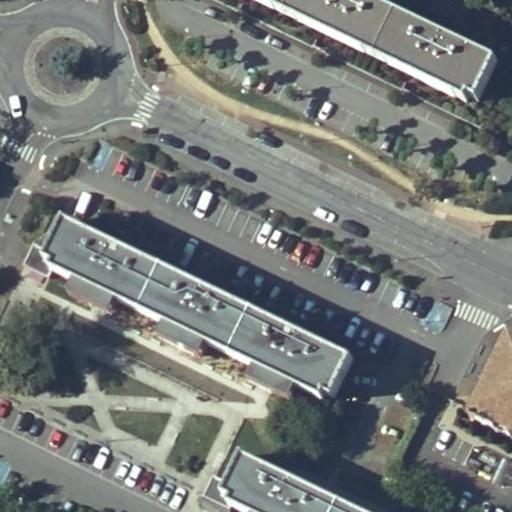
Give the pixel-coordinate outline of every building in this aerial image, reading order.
[(498,60),(372,0),(254,0),(468,103),(471,98),(479,101),(498,60)] [(327,395),(335,399),(354,360),(286,327),(67,221),(47,261),(57,265),(54,271),(324,401),(327,395)] [(508,359),(511,351),(511,338),(503,356),(508,359)] [(511,351),(508,359),(503,356),(474,416),(511,433),(511,351)] [(359,511),(244,456),(225,495),(234,500),(232,505),(246,511),(359,511)]
